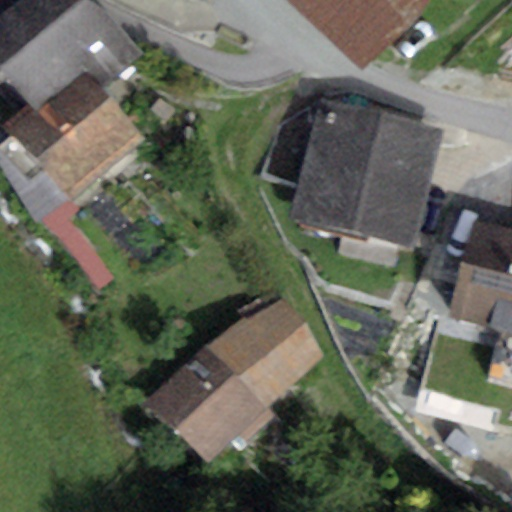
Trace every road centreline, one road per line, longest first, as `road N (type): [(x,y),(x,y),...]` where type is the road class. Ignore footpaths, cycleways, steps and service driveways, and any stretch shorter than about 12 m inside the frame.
road 1 (residential): [(511,124),(279,51)]
road 2 (residential): [(279,51),(268,67),(218,69),(95,0)]
